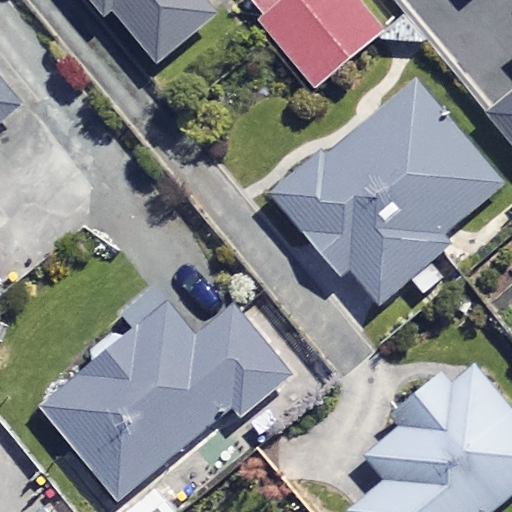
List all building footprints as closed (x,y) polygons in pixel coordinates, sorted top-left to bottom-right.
[(222,24),(200,0),(94,0),(162,77),(222,24)] [(385,40),(352,0),(252,0),(248,4),(321,93),(385,40)] [(0,121),(22,103),(0,75),(0,121)] [(428,89),(280,196),(343,284),(355,275),(380,310),(450,259),(438,244),(505,196),(428,89)] [(511,93),(488,113),(511,141),(511,93)] [(74,238),(54,215),(2,261),(22,283),(74,238)] [(296,388),(211,281),(175,309),(161,291),(121,323),(137,343),(50,412),(124,505),(243,411),(253,422),(296,388)] [(496,511),(511,499),(511,415),(471,365),(402,421),(409,429),(372,460),(389,480),(351,511),(496,511)]
